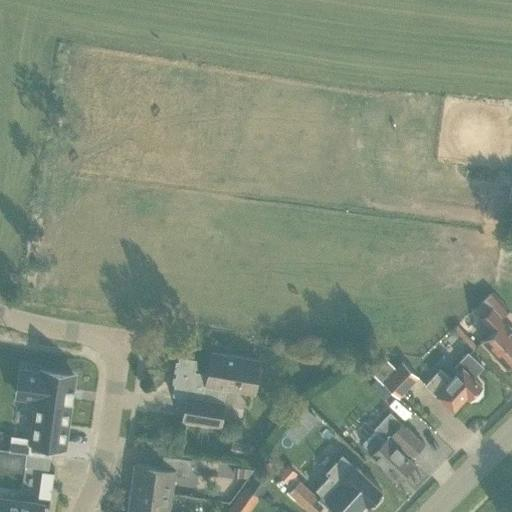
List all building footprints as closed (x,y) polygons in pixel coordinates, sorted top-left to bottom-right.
[(505,363),(511,356),(511,332),(508,328),(510,327),(501,318),(500,319),(492,310),(483,319),(491,327),(481,337),(505,363)] [(252,391),(258,359),(211,351),(208,373),(194,370),(196,358),(178,355),(171,394),(187,397),(183,419),(219,425),(225,387),(252,391)] [(476,397),(482,392),(481,387),(480,386),(481,385),(473,377),(483,366),(467,351),(454,365),(459,369),(449,379),(438,369),(423,385),(435,395),(452,410),(466,395),(469,398),(470,396),(472,398),(476,397)] [(395,366),(386,358),(372,373),(376,377),(368,385),(384,399),(391,391),(398,397),(418,376),(402,360),(395,366)] [(64,445),(73,374),(40,370),(40,372),(20,369),(16,395),(36,398),(30,440),(64,445)] [(303,404),(298,412),(309,422),(316,414),(303,404)] [(369,455),(396,481),(414,462),(409,457),(423,443),(389,411),(373,428),(375,430),(363,444),(372,452),(369,455)] [(50,454),(25,451),(23,464),(48,468),(50,454)] [(324,498),(339,511),(355,511),(364,502),(367,504),(374,504),(381,496),(381,489),(355,465),(354,466),(341,454),(325,472),(329,475),(316,489),(325,497),(324,498)] [(134,463),(131,487),(171,493),(173,474),(189,476),(191,459),(162,455),(160,467),(134,463)] [(231,464),(230,474),(248,475),(249,465),(231,464)] [(310,511),(316,511),(324,503),(298,479),(288,491),(310,511)] [(247,511),(260,494),(245,483),(223,511),(247,511)] [(131,511),(168,511),(171,493),(131,487),(128,511),(131,511)] [(0,511),(16,511),(19,500),(0,497),(0,511)] [(19,500),(16,511),(41,511),(43,504),(19,500)]
